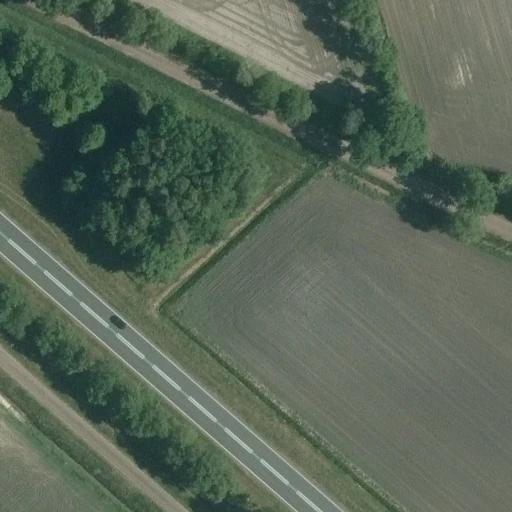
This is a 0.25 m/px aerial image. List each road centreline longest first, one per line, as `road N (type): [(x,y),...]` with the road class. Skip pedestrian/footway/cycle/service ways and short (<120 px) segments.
road 1 (track): [(511,226),(42,0)]
road 2 (trunk): [(318,511),(0,234)]
road 3 (unclassified): [(177,511),(0,357)]
